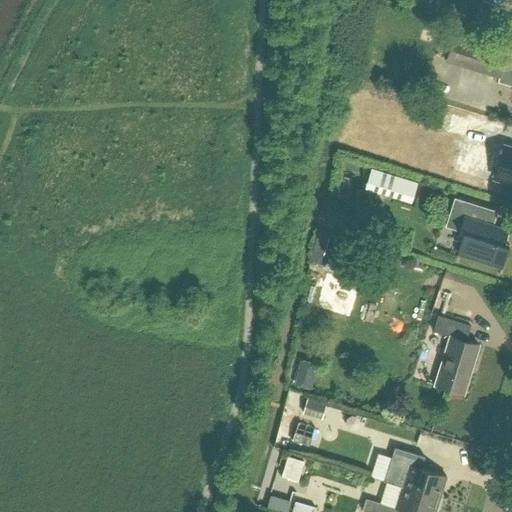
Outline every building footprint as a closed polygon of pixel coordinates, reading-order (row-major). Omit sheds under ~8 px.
[(498,77),(506,50),(453,34),(445,60),(498,77)] [(511,146),(505,144),(495,177),(511,182),(511,146)] [(395,192),(400,175),(386,171),(381,188),(395,192)] [(411,202),(417,181),(404,177),(397,198),(411,202)] [(502,267),(509,245),(504,244),(508,231),(486,224),(490,210),(455,199),(446,226),(459,230),(459,231),(464,233),(457,253),(502,267)] [(323,270),(345,276),(355,238),(318,228),(310,257),(326,262),(323,270)] [(339,304),(345,287),(325,279),(319,297),(339,304)] [(463,394),(478,346),(465,342),(470,326),(439,317),(434,331),(452,337),(442,367),(429,363),(424,380),(437,385),(463,394)] [(287,379),(308,386),(317,361),(296,354),(287,379)] [(321,418),(325,404),(307,398),(302,412),(321,418)] [(314,427),(298,422),(292,440),(309,445),(314,427)] [(307,457),(270,447),(260,487),(286,494),(290,479),(300,482),(307,457)] [(402,486),(438,498),(445,475),(420,468),(424,456),(394,447),(383,480),(402,486)] [(384,478),(391,454),(379,451),(373,475),(384,478)] [(406,511),(433,511),(438,498),(402,486),(395,508),(365,498),(361,510),(366,511),(406,511)] [(292,511),(313,511),(315,506),(295,500),(291,511),(292,511)]
